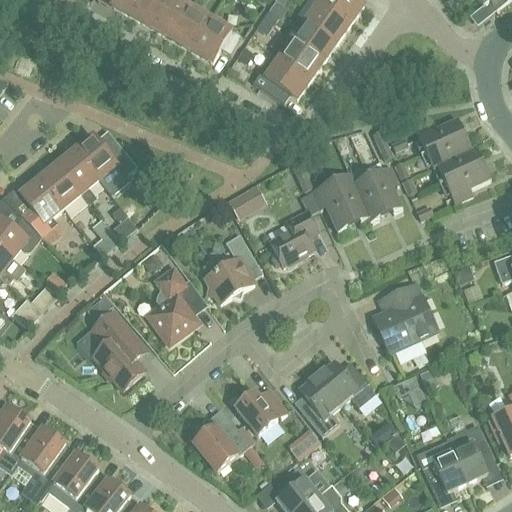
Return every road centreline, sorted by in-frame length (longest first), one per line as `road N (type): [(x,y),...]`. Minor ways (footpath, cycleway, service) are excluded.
road 1 (residential): [(33,0),(271,133),(300,142),(322,126)]
road 2 (residential): [(245,335),(331,282),(346,322),(277,370)]
road 3 (residential): [(322,126),(483,96)]
road 4 (residential): [(126,444),(183,380),(245,335)]
road 5 (residential): [(126,444),(0,362)]
road 6 (residential): [(322,126),(411,5)]
